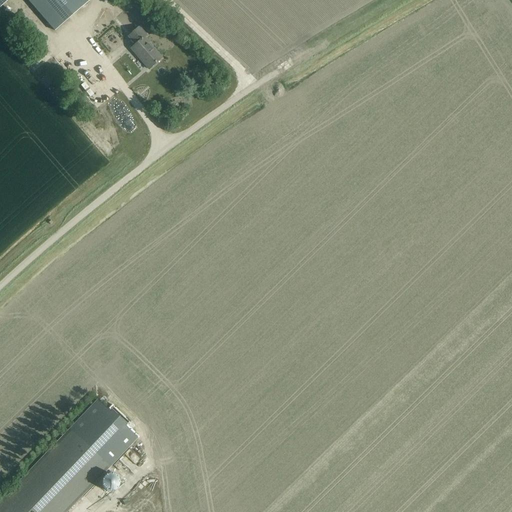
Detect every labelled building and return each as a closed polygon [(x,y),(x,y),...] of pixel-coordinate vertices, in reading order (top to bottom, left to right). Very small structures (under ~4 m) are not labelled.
[(88,0),(27,0),(54,31),(89,1),(88,0)] [(141,30),(130,39),(136,45),(131,49),(149,70),(162,58),(144,38),(146,36),(141,30)] [(125,427),(107,410),(97,400),(0,502),(0,511),(66,511),(137,438),(125,427)] [(112,405),(107,410),(125,427),(130,422),(112,405)] [(23,455),(29,448),(16,438),(10,446),(23,455)]
